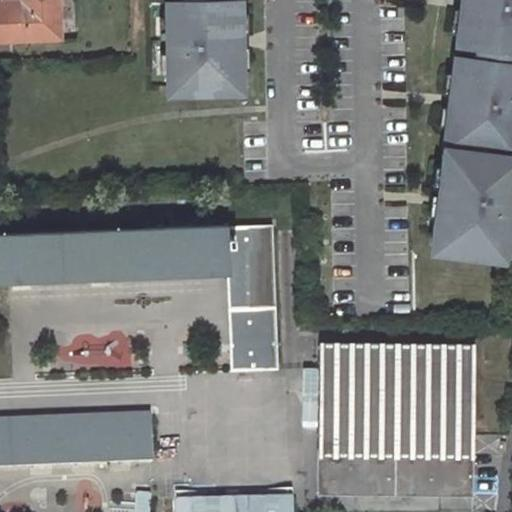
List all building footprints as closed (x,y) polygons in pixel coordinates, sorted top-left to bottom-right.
[(0,0),(0,43),(64,40),(62,0),(0,0)] [(167,0),(167,95),(249,93),(246,0),(167,0)] [(511,0),(453,0),(449,45),(468,47),(468,54),(447,51),(435,141),(419,252),(503,262),(511,184),(511,59),(509,59),(510,53),(511,53),(511,0)] [(0,231),(0,279),(229,272),(230,222),(0,231)] [(276,341),(272,225),(230,222),(229,272),(230,342),(276,341)] [(231,370),(277,368),(276,341),(230,342),(231,370)] [(470,497),(471,341),(314,341),(314,367),(313,495),(470,497)] [(0,468),(153,462),(149,414),(0,419),(0,468)] [(283,511),(282,496),(185,500),(186,511),(283,511)]
